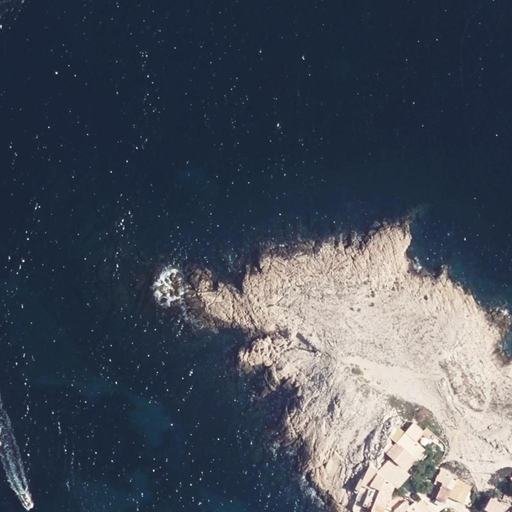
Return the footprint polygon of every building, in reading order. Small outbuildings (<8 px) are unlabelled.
[(420,418),(415,424),(424,432),(429,427),(420,418)] [(415,424),(411,429),(420,437),(422,434),(424,432),(415,424)] [(399,426),(390,436),(398,443),(407,434),(399,426)] [(411,429),(407,434),(415,442),(420,437),(411,429)] [(407,434),(398,443),(411,454),(419,445),(415,442),(407,434)] [(382,444),(390,453),(398,443),(390,436),(382,444)] [(415,442),(419,445),(424,450),(429,445),(420,437),(415,442)] [(411,454),(398,443),(390,453),(403,464),(403,463),(411,454)] [(419,445),(411,454),(416,459),(424,450),(419,445)] [(416,459),(411,454),(403,463),(409,467),(416,459)] [(395,485),(398,487),(409,474),(394,461),(382,475),(385,477),(395,485)] [(448,471),(442,468),(438,476),(444,479),(446,476),(448,471)] [(385,477),(382,475),(376,469),(366,486),(379,492),(385,477)] [(444,479),(438,476),(435,482),(442,485),(444,479)] [(390,497),(395,485),(385,477),(379,492),(390,497)] [(456,478),(455,482),(455,484),(469,490),(471,485),(456,478)] [(444,479),(442,485),(439,492),(448,496),(449,496),(455,484),(444,479)] [(463,502),(469,490),(455,484),(449,496),(463,502)] [(376,498),(379,492),(366,486),(365,492),(367,494),(369,495),(376,498)] [(386,506),(390,497),(379,492),(376,498),(375,501),(386,506)] [(446,501),(448,496),(439,492),(437,497),(446,501)] [(372,508),(375,501),(376,498),(369,495),(364,504),(372,508)] [(418,497),(414,502),(417,505),(422,501),(418,497)] [(491,498),(490,500),(504,507),(505,505),(491,498)] [(501,511),(504,507),(490,500),(487,509),(493,511),(501,511)] [(383,511),(386,506),(375,501),(372,508),(370,511),(383,511)] [(422,501),(417,505),(423,511),(430,511),(431,511),(422,501)] [(394,511),(402,511),(406,509),(410,505),(407,502),(394,511)] [(417,505),(414,502),(410,505),(406,509),(408,511),(421,511),(423,511),(417,505)]
